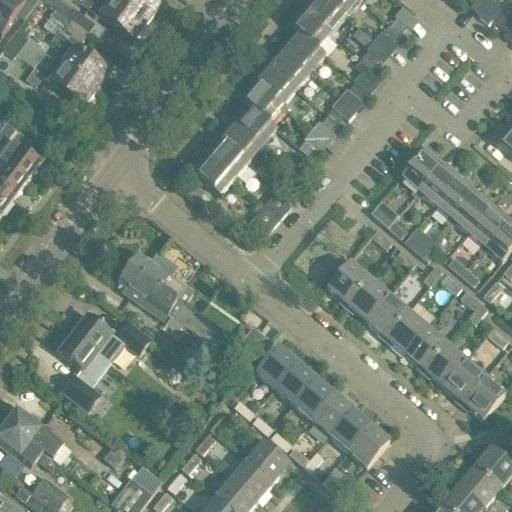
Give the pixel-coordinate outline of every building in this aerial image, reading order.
[(12,0),(2,0),(0,3),(0,40),(1,42),(24,8),(12,0)] [(43,0),(41,2),(88,37),(94,29),(69,10),(56,0),(43,0)] [(146,28),(108,0),(87,0),(81,8),(100,22),(100,21),(133,45),(146,28)] [(108,0),(146,28),(159,11),(143,0),(108,0)] [(333,35),(345,21),(319,0),(311,0),(301,13),(335,42),(337,39),(333,35)] [(359,13),(363,9),(352,0),(319,0),(345,21),(355,10),(359,13)] [(352,0),(363,9),(365,6),(361,2),(362,0),(352,0)] [(468,0),(466,3),(474,10),(482,0),(468,0)] [(50,60),(96,94),(109,77),(76,53),(88,37),(41,2),(35,12),(65,33),(63,36),(52,29),(43,41),(46,44),(46,45),(56,52),(50,60)] [(493,5),(479,21),(488,29),(491,25),(491,24),(500,13),(501,14),(502,13),(493,5)] [(291,34),(294,37),(316,55),(327,42),(332,46),(335,42),(301,13),(286,30),(291,34)] [(499,31),(508,20),(501,14),(500,13),(491,24),(491,25),(499,31)] [(511,23),(508,20),(499,31),(507,38),(511,33),(511,23)] [(389,31),(400,40),(407,32),(396,23),(389,31)] [(393,48),(400,40),(389,31),(382,39),(393,48)] [(370,42),(358,33),(352,40),(364,50),(370,42)] [(294,37),(280,53),(313,81),(315,82),(318,79),(313,76),(325,62),(320,58),(316,55),(294,37)] [(96,94),(50,60),(22,40),(10,56),(35,73),(27,84),(36,90),(43,80),(51,86),(50,87),(83,112),(96,94)] [(312,86),(315,82),(313,81),(280,53),(266,70),(279,81),(296,95),(307,82),(312,86)] [(361,64),(372,73),(379,65),(368,56),(361,64)] [(365,81),(372,73),(361,64),(354,71),(365,81)] [(285,108),(296,95),(279,81),(266,70),(251,86),(286,116),(290,112),(285,108)] [(284,119),(286,116),(251,86),(245,94),(250,98),(242,107),(245,110),(245,109),(268,129),(268,128),(279,115),(284,119)] [(358,105),(365,96),(355,88),(348,97),(358,105)] [(348,126),(356,117),(339,103),(332,112),(333,113),(327,121),(337,130),(344,122),(348,126)] [(276,135),(268,128),(268,129),(245,109),(245,110),(231,126),(266,156),(269,153),(264,148),(276,135)] [(330,138),(337,130),(327,121),(320,129),(330,138)] [(263,160),(266,156),(231,126),(217,142),(248,168),(258,156),(263,160)] [(0,167),(27,187),(40,169),(25,157),(32,147),(6,128),(0,135),(0,167)] [(511,132),(508,129),(493,147),(511,162),(511,132)] [(236,181),(248,168),(217,142),(204,159),(238,188),(241,185),(236,181)] [(309,162),(316,155),(305,146),(299,154),(309,162)] [(411,198),(415,201),(444,167),(427,152),(401,182),(415,194),(411,198)] [(236,192),(238,188),(204,159),(197,166),(202,170),(194,180),(219,201),(231,188),(236,192)] [(299,183),(309,171),(302,165),(292,178),(299,183)] [(0,193),(14,203),(27,187),(0,167),(0,193)] [(421,200),(436,212),(461,182),(444,167),(415,201),(418,204),(421,200)] [(288,196),(299,183),(292,178),(281,190),(288,196)] [(444,226),(449,230),(477,196),(461,182),(436,212),(448,222),(444,226)] [(0,220),(1,221),(14,203),(0,193),(0,220)] [(454,228),(469,240),(494,210),(477,196),(449,230),(451,232),(454,228)] [(280,224),(291,211),(275,197),(264,210),(280,224)] [(375,223),(387,233),(393,227),(399,220),(381,206),(370,219),(375,223)] [(270,236),(273,233),(280,224),(264,210),(253,222),(270,236)] [(481,258),(510,224),(494,210),(469,240),(481,251),(477,255),(481,258)] [(487,256),(501,268),(511,255),(511,226),(510,224),(481,258),(484,260),(487,256)] [(387,233),(400,244),(406,238),(393,227),(387,233)] [(386,255),(391,248),(376,235),(370,242),(386,255)] [(408,250),(420,261),(426,254),(414,243),(408,250)] [(426,254),(420,261),(427,267),(434,259),(439,254),(431,248),(426,254)] [(410,275),(416,268),(401,255),(395,262),(410,275)] [(130,270),(128,272),(183,310),(184,311),(194,296),(171,280),(177,272),(162,262),(157,258),(151,266),(145,262),(138,258),(136,261),(133,261),(129,266),(130,270)] [(449,271),(461,282),(466,276),(467,274),(453,263),(447,270),(449,271)] [(327,293),(346,310),(368,283),(349,267),(327,293)] [(510,284),(511,281),(511,267),(503,278),(510,284)] [(429,291),(442,276),(435,270),(422,286),(429,291)] [(120,284),(119,287),(130,294),(126,300),(135,306),(162,325),(166,319),(167,319),(202,343),(210,349),(216,341),(220,336),(188,313),(184,311),(183,310),(128,272),(127,274),(123,275),(120,280),(120,284)] [(461,282),(473,292),(479,285),(467,274),(466,276),(461,282)] [(455,299),(461,292),(446,279),(440,286),(455,299)] [(368,283),(346,310),(366,326),(388,300),(368,283)] [(483,302),(490,308),(502,293),(496,287),(483,302)] [(475,316),(481,309),(466,296),(460,303),(475,316)] [(387,344),(409,317),(388,300),(366,326),(387,344)] [(393,349),(405,359),(427,333),(436,322),(417,307),(409,317),(387,344),(393,349)] [(481,309),(475,316),(468,324),(475,329),(487,314),(481,309)] [(74,340),(98,359),(113,340),(89,321),(74,340)] [(140,361),(151,346),(129,329),(118,344),(140,361)] [(258,362),(259,362),(272,346),(252,331),(239,348),(258,362)] [(424,376),(446,349),(427,333),(405,359),(424,376)] [(502,353),(508,346),(493,334),(487,340),(502,353)] [(74,379),(60,397),(87,418),(101,400),(92,393),(111,368),(98,359),(74,340),(59,359),(81,376),(77,381),(74,379)] [(446,349),(424,376),(444,392),(466,366),(446,349)] [(274,394),(297,368),(278,351),(255,378),(274,394)] [(463,409),(485,382),(466,366),(444,392),(463,409)] [(293,410),(315,383),(297,368),(274,394),(293,410)] [(485,382),(463,409),(483,425),(505,399),(485,382)] [(311,425),(333,399),(315,383),(293,410),(311,425)] [(329,441),(352,414),(333,399),(311,425),(329,441)] [(249,425),(254,418),(239,405),(233,412),(249,425)] [(31,449),(43,458),(53,466),(66,450),(35,427),(37,423),(31,418),(28,422),(17,414),(5,429),(31,449)] [(347,456),(370,430),(352,414),(329,441),(347,456)] [(217,441),(230,426),(223,420),(210,435),(217,441)] [(252,427),(267,440),(272,434),(257,420),(252,427)] [(53,466),(43,458),(31,449),(5,429),(0,435),(0,449),(19,464),(20,463),(23,466),(26,463),(35,470),(37,466),(51,476),(57,469),(53,466)] [(370,430),(347,456),(366,472),(389,446),(370,430)] [(285,456),(291,449),(276,436),(270,443),(285,456)] [(203,460),(216,445),(208,439),(196,454),(203,460)] [(246,466),(273,489),(289,470),(263,447),(246,466)] [(303,471),(309,465),(294,452),(289,459),(303,471)] [(473,473),(500,495),(511,480),(511,472),(490,453),(473,473)] [(316,456),(309,465),(303,471),(310,477),(323,462),(316,456)] [(188,480),(201,464),(194,459),(181,474),(188,480)] [(231,484),(258,507),(273,489),(246,466),(231,484)] [(328,493),(341,478),(334,472),(322,487),(328,493)] [(134,486),(152,500),(162,486),(145,473),(134,486)] [(457,492),(480,511),(485,511),(500,495),(473,473),(457,492)] [(174,499),(187,484),(180,478),(167,493),(174,499)] [(55,511),(63,511),(71,503),(44,482),(34,495),(55,511)] [(215,503),(225,511),(253,511),(258,507),(231,484),(215,503)] [(113,511),(142,511),(152,500),(134,486),(132,485),(113,511)] [(28,511),(45,511),(47,510),(22,491),(16,499),(26,506),(27,510),(28,511)] [(441,511),(480,511),(457,492),(441,511)] [(0,511),(17,511),(7,504),(3,501),(1,499),(0,498),(0,511)] [(165,511),(172,504),(166,498),(153,511),(165,511)] [(207,511),(225,511),(215,503),(207,511)]
